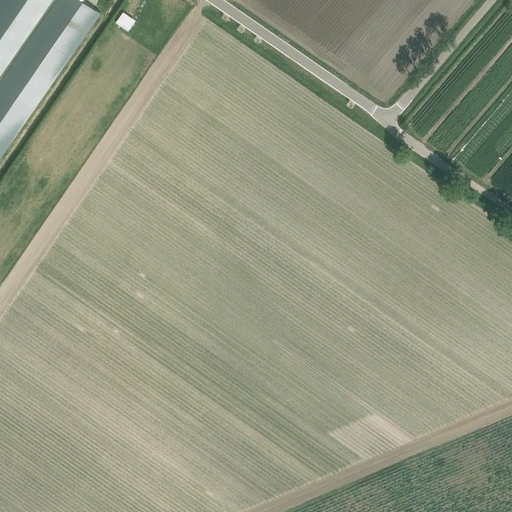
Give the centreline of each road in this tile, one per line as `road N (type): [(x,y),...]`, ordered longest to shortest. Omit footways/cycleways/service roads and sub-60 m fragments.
road 1 (unclassified): [(384,120),(205,0)]
road 2 (unclassified): [(384,120),(491,0)]
road 3 (track): [(511,205),(384,120)]
